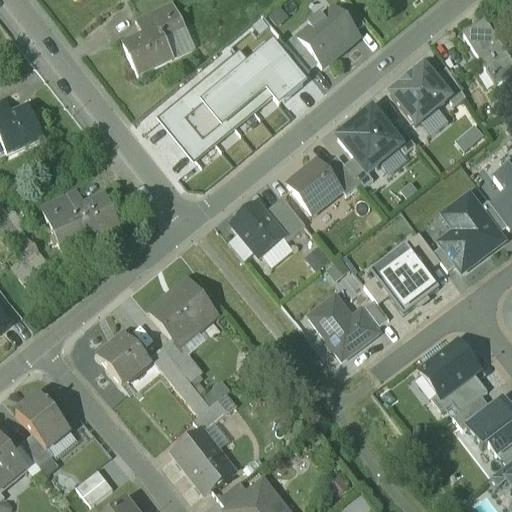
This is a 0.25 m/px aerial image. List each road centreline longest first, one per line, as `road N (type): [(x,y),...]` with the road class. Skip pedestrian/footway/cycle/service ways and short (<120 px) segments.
road 1 (residential): [(464,0),(188,223)]
road 2 (residential): [(188,223),(18,0)]
road 3 (residential): [(40,351),(172,511)]
road 4 (residential): [(188,223),(40,351)]
road 5 (residential): [(374,384),(469,309)]
